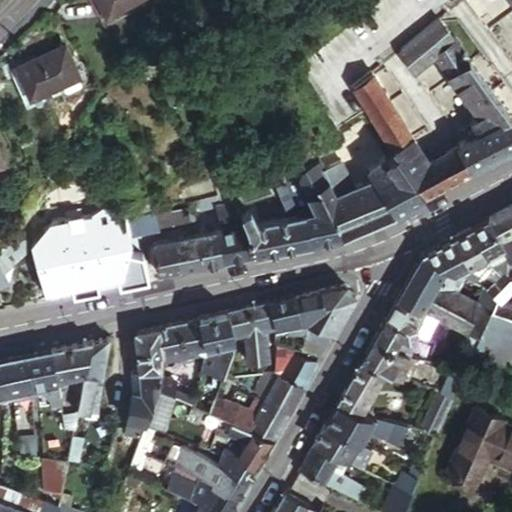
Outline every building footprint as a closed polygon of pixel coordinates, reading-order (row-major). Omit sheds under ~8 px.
[(130,0),(99,0),(107,13),(130,0)] [(455,36),(453,37),(439,19),(420,34),(436,57),(479,117),(504,150),(511,145),(511,121),(500,104),(486,80),(455,36)] [(415,73),(436,57),(420,34),(398,51),(415,73)] [(77,74),(64,45),(15,66),(29,96),(77,74)] [(504,150),(479,117),(471,122),(478,132),(470,136),(455,143),(444,149),(441,145),(424,156),(372,73),(354,85),(352,87),(390,145),(397,154),(423,194),(470,169),(504,150)] [(368,168),(374,176),(395,209),(423,194),(397,154),(388,160),(385,157),(368,168)] [(303,168),(322,199),(334,194),(324,168),(318,159),(303,168)] [(329,166),(324,168),(334,194),(353,185),(349,175),(343,161),(329,166)] [(303,168),(300,170),(295,177),(306,197),(309,196),(313,202),(322,199),(303,168)] [(295,177),(300,170),(283,180),(288,184),(295,200),(292,201),(296,208),(313,202),(309,196),(306,197),(295,177)] [(334,194),(322,199),(340,232),(362,223),(384,213),(395,209),(374,176),(364,181),(353,185),(334,194)] [(277,184),(278,187),(286,203),(292,201),(295,200),(288,184),(283,180),(279,183),(277,184)] [(242,200),(233,203),(241,212),(250,209),(252,215),(286,203),(278,187),(242,200)] [(226,195),(232,202),(233,203),(242,200),(235,190),(226,195)] [(216,196),(198,201),(201,211),(212,209),(211,205),(218,203),(216,196)] [(146,209),(144,199),(129,202),(132,213),(146,209)] [(297,211),(308,240),(340,232),(322,199),(313,202),(296,208),(297,211)] [(233,203),(232,202),(216,206),(216,208),(222,229),(244,223),(241,212),(233,203)] [(511,203),(485,218),(502,246),(506,253),(511,248),(511,203)] [(189,224),(185,207),(171,210),(175,227),(189,224)] [(244,223),(245,223),(254,221),(252,215),(250,209),(241,212),(244,223)] [(175,227),(171,210),(156,213),(160,230),(175,227)] [(253,252),(308,240),(297,211),(254,221),(245,223),(244,223),(253,252)] [(156,213),(142,216),(146,234),(160,230),(156,213)] [(146,234),(142,216),(128,219),(132,235),(139,236),(146,234)] [(485,218),(471,226),(487,254),(502,246),(485,218)] [(222,259),(253,252),(244,223),(222,229),(216,230),(222,259)] [(471,226),(454,235),(472,263),(487,254),(471,226)] [(216,230),(195,234),(201,263),(222,259),(216,230)] [(31,243),(21,233),(18,235),(29,246),(31,243)] [(195,234),(174,239),(181,268),(201,263),(195,234)] [(18,235),(0,248),(0,271),(29,246),(18,235)] [(454,235),(424,251),(457,271),(472,263),(454,235)] [(181,268),(174,239),(152,245),(159,273),(181,268)] [(487,254),(492,262),(506,253),(502,246),(487,254)] [(398,295),(399,295),(427,310),(434,314),(443,320),(455,291),(449,288),(457,271),(424,251),(423,252),(417,263),(398,295)] [(65,294),(92,288),(83,254),(57,261),(65,294)] [(480,269),(492,262),(487,254),(472,263),(480,269)] [(472,263),(457,271),(483,288),(489,291),(497,281),(480,269),(472,263)] [(4,293),(11,290),(8,281),(3,283),(1,284),(4,293)] [(489,291),(497,296),(502,297),(507,289),(497,281),(489,291)] [(345,282),(269,300),(274,323),(299,318),(299,320),(309,318),(308,323),(311,324),(335,330),(354,293),(345,282)] [(469,334),(479,339),(486,324),(497,296),(489,291),(483,288),(478,301),(464,331),(469,334)] [(443,320),(464,331),(478,301),(455,291),(443,320)] [(427,310),(399,295),(393,306),(388,316),(416,331),(421,322),(427,310)] [(502,297),(497,296),(486,324),(500,329),(504,323),(511,301),(511,300),(508,299),(502,297)] [(269,300),(226,309),(232,334),(245,330),(248,358),(268,356),(265,325),(274,323),(269,300)] [(226,309),(198,315),(205,345),(216,343),(233,339),(232,334),(226,309)] [(427,310),(421,322),(428,326),(434,314),(427,310)] [(198,315),(158,324),(164,354),(193,348),(205,345),(198,315)] [(380,329),(374,340),(396,347),(404,333),(412,337),(416,331),(388,316),(380,329)] [(158,324),(135,329),(139,366),(140,370),(164,365),(164,364),(164,354),(158,324)] [(321,355),(335,330),(311,324),(304,344),(299,343),(297,349),(321,355)] [(135,329),(127,332),(132,367),(139,366),(135,329)] [(467,366),(474,350),(479,339),(469,334),(457,362),(467,366)] [(109,336),(91,339),(85,371),(84,374),(100,377),(109,336)] [(91,339),(50,348),(57,378),(62,377),(85,371),(91,339)] [(201,376),(212,378),(223,379),(226,372),(235,346),(233,339),(216,343),(205,345),(201,376)] [(368,350),(363,358),(385,368),(402,375),(412,353),(396,347),(374,340),(368,350)] [(57,378),(50,348),(20,355),(27,390),(33,389),(52,384),(57,384),(57,378)] [(193,348),(164,354),(164,364),(195,356),(193,348)] [(273,373),(279,376),(304,387),(317,362),(275,352),(273,373)] [(5,358),(12,393),(26,391),(27,390),(20,355),(5,358)] [(0,396),(12,393),(5,358),(0,358),(0,396)] [(352,377),(338,402),(362,410),(365,404),(382,374),(385,368),(363,358),(352,377)] [(455,369),(465,372),(467,366),(457,362),(455,369)] [(438,392),(453,399),(465,372),(455,369),(441,364),(430,389),(438,392)] [(162,396),(163,394),(163,380),(164,365),(140,370),(143,391),(162,396)] [(405,376),(402,375),(385,368),(382,374),(402,383),(405,376)] [(84,374),(78,405),(78,408),(88,410),(94,382),(103,383),(104,378),(100,377),(84,374)] [(304,387),(279,376),(265,402),(289,412),(296,401),(304,387)] [(163,380),(163,394),(195,407),(199,393),(163,380)] [(264,394),(268,384),(259,380),(255,390),(264,394)] [(88,410),(98,412),(103,383),(94,382),(88,410)] [(148,423),(162,396),(143,391),(135,389),(132,398),(126,417),(132,419),(148,423)] [(438,436),(453,399),(438,392),(422,429),(438,436)] [(216,398),(210,413),(225,419),(231,404),(216,398)] [(253,429),(275,439),(281,428),(289,412),(265,402),(257,416),(250,429),(253,429)] [(333,411),(326,423),(357,439),(361,440),(370,425),(375,414),(372,413),(362,410),(338,402),(333,411)] [(225,419),(234,422),(239,425),(245,411),(245,409),(231,404),(225,419)] [(362,410),(372,413),(374,409),(365,404),(362,410)] [(508,418),(480,404),(448,464),(475,479),(490,452),(511,463),(511,425),(506,422),(508,418)] [(78,405),(61,407),(64,429),(73,430),(78,408),(78,405)] [(257,416),(245,411),(239,425),(250,429),(257,416)] [(407,424),(375,414),(370,425),(398,441),(407,424)] [(147,425),(148,423),(132,419),(127,433),(142,436),(147,425)] [(246,439),(253,429),(250,429),(239,425),(234,422),(230,433),(246,439)] [(320,431),(315,440),(347,458),(359,464),(361,465),(371,446),(361,440),(357,439),(326,423),(325,422),(320,431)] [(270,446),(275,439),(253,429),(246,439),(241,448),(239,451),(257,466),(270,446)] [(73,435),(71,446),(69,458),(77,460),(82,436),(73,435)] [(21,456),(36,454),(33,436),(18,438),(21,456)] [(308,452),(300,465),(333,484),(347,458),(315,440),(308,452)] [(219,461),(248,480),(253,472),(257,466),(239,451),(241,448),(229,444),(223,453),(219,461)] [(176,464),(198,472),(206,455),(184,447),(176,464)] [(198,472),(236,499),(244,486),(248,480),(219,461),(206,455),(198,472)] [(347,458),(333,484),(360,499),(368,482),(353,474),(359,464),(347,458)] [(131,460),(128,466),(139,471),(142,464),(131,460)] [(413,467),(423,472),(425,466),(415,461),(413,467)] [(46,483),(63,486),(67,467),(56,465),(49,464),(46,483)] [(139,471),(128,466),(124,478),(140,486),(145,475),(139,471)] [(396,484),(414,493),(423,472),(413,467),(410,473),(403,470),(396,484)] [(166,485),(188,496),(196,478),(173,469),(166,485)] [(188,496),(200,502),(219,511),(226,511),(234,502),(236,499),(198,472),(196,478),(188,496)] [(0,482),(0,499),(4,501),(9,486),(0,482)] [(382,511),(383,511),(405,511),(414,493),(396,484),(395,483),(385,505),(382,511)] [(22,490),(9,486),(4,501),(17,505),(22,490)] [(17,505),(27,509),(30,510),(34,495),(22,490),(17,505)] [(270,511),(318,511),(320,509),(286,491),(284,490),(281,494),(270,511)] [(43,511),(48,499),(34,495),(30,510),(35,511),(43,511)] [(0,511),(26,511),(27,509),(17,505),(4,501),(0,499),(0,511)] [(43,511),(58,511),(60,504),(48,499),(43,511)] [(58,511),(87,511),(88,508),(61,499),(60,504),(58,511)] [(219,511),(200,502),(195,511),(197,511),(219,511)]
